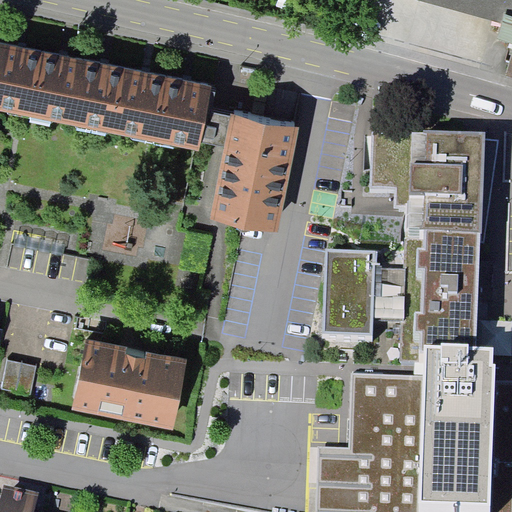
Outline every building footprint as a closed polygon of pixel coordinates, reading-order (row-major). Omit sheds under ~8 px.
[(511,0),(444,0),(511,21),(511,0)] [(204,76),(0,35),(0,98),(192,139),(204,76)] [(295,112),(220,102),(199,210),(270,223),(295,112)] [(427,253),(479,255),(497,147),(434,139),(434,153),(413,151),(410,252),(427,253)] [(419,372),(419,383),(475,385),(475,374),(479,255),(427,253),(426,271),(418,271),(418,289),(424,289),(423,333),(415,333),(414,354),(420,355),(419,372)] [(371,261),(311,265),(318,338),(370,338),(371,261)] [(181,351),(75,329),(60,396),(166,421),(181,351)] [(39,366),(5,359),(0,383),(0,389),(32,397),(39,366)] [(316,511),(511,511),(511,386),(475,385),(419,383),(352,379),(349,456),(318,455),(316,511)] [(29,511),(32,500),(0,493),(0,511),(29,511)]
